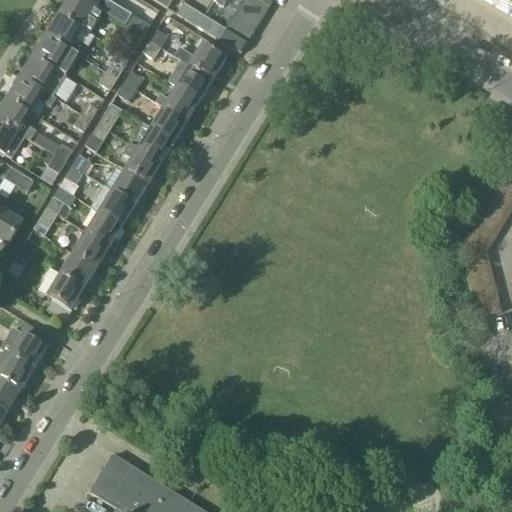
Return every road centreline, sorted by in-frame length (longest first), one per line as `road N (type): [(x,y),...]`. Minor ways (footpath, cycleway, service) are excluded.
road 1 (residential): [(0,511),(315,0)]
road 2 (unclassified): [(511,85),(372,0)]
